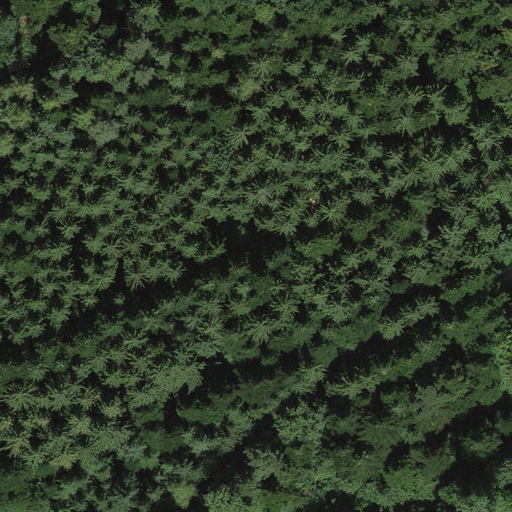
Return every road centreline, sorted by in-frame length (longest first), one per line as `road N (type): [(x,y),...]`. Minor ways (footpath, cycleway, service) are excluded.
road 1 (track): [(0,357),(511,133)]
road 2 (track): [(511,271),(301,400),(172,511)]
